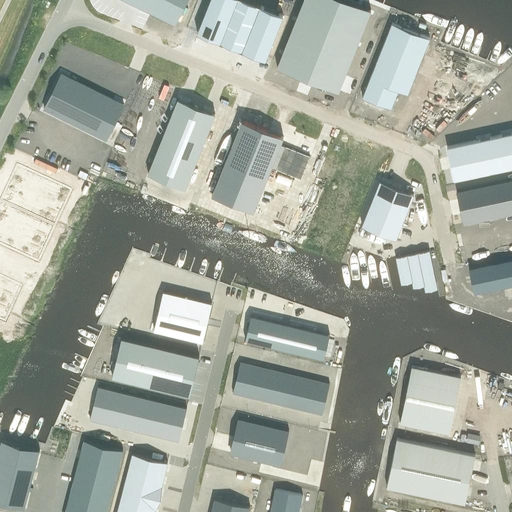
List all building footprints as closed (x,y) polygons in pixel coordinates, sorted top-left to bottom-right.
[(127,0),(175,24),(186,0),(127,0)] [(210,0),(197,33),(220,42),(236,0),(210,0)] [(245,0),(236,0),(220,42),(243,51),(260,6),(245,0)] [(303,0),(277,66),(339,91),(371,10),(347,0),(346,0),(303,0)] [(260,6),(243,51),(265,60),(283,15),(260,6)] [(378,59),(363,97),(391,108),(398,90),(407,93),(415,74),(378,60),(378,59)] [(227,66),(225,74),(251,82),(253,75),(227,66)] [(62,73),(44,109),(107,140),(124,104),(62,73)] [(215,114),(178,99),(148,173),(185,188),(215,114)] [(242,119),(212,195),(254,211),(271,168),(280,146),(284,136),(242,119)] [(511,132),(447,147),(454,179),(511,166),(511,132)] [(280,146),(271,168),(301,180),(310,156),(286,146),(285,148),(280,146)] [(17,164),(2,200),(57,224),(73,187),(17,164)] [(511,178),(456,190),(463,223),(511,212),(511,178)] [(396,239),(414,194),(380,180),(362,226),(396,239)] [(2,200),(0,204),(0,242),(42,260),(57,224),(2,200)] [(429,249),(396,256),(402,284),(412,281),(414,287),(425,285),(426,291),(437,288),(429,249)] [(128,258),(103,314),(130,326),(149,267),(128,258)] [(511,275),(509,260),(470,269),(475,293),(511,284),(511,275)] [(0,273),(0,316),(11,321),(26,285),(0,273)] [(201,341),(203,341),(212,302),(163,291),(154,330),(201,341)] [(330,335),(330,334),(251,315),(251,316),(246,339),(245,339),(245,340),(324,359),(324,358),(329,335),(330,335)] [(199,356),(121,337),(112,376),(190,395),(199,356)] [(241,362),(237,377),(244,379),(248,363),(241,362)] [(244,379),(251,381),(255,365),(248,363),(244,379)] [(258,382),(261,367),(255,365),(251,381),(258,382)] [(448,433),(460,376),(412,366),(400,422),(448,433)] [(264,384),(268,368),(261,367),(258,382),(264,384)] [(264,384),(271,385),(275,370),(268,368),(264,384)] [(278,387),(282,371),(275,370),(271,385),(278,387)] [(278,387),(285,389),(288,373),(282,371),(278,387)] [(291,390),(295,375),(288,373),(285,389),(291,390)] [(302,376),(295,375),(291,390),(298,392),(302,376)] [(305,394),(309,378),(302,376),(298,392),(305,394)] [(237,377),(234,393),(240,395),(244,379),(237,377)] [(315,380),(309,378),(305,394),(311,395),(315,380)] [(240,395),(247,396),(251,381),(244,379),(240,395)] [(322,381),(315,380),(311,395),(318,397),(322,381)] [(251,381),(247,396),(254,398),(258,382),(251,381)] [(322,381),(318,397),(325,398),(329,383),(322,381)] [(264,384),(258,382),(254,398),(260,399),(264,384)] [(267,401),(271,385),(264,384),(260,399),(267,401)] [(274,403),(278,387),(271,385),(267,401),(274,403)] [(98,386),(90,420),(179,441),(187,408),(98,386)] [(285,389),(278,387),(274,403),(281,404),(285,389)] [(291,390),(285,389),(281,404),(287,406),(291,390)] [(294,408),(298,392),(291,390),(287,406),(294,408)] [(294,408),(301,409),(305,394),(298,392),(294,408)] [(305,394),(301,409),(308,411),(311,395),(305,394)] [(311,395),(308,411),(314,412),(318,397),(311,395)] [(314,412),(321,414),(325,398),(318,397),(314,412)] [(64,416),(61,426),(72,429),(75,419),(64,416)] [(231,453),(281,465),(289,430),(238,418),(238,419),(240,419),(232,453),(231,453)] [(465,503),(475,455),(475,454),(397,438),(387,487),(465,503)] [(0,500),(24,508),(25,509),(40,450),(39,450),(39,453),(1,443),(2,440),(1,440),(0,445),(0,500)] [(84,440),(65,511),(106,511),(123,450),(122,450),(85,441),(85,440),(84,440)] [(133,453),(117,511),(154,511),(156,509),(157,506),(156,506),(161,488),(162,489),(162,485),(168,462),(133,453)] [(275,489),(273,500),(286,503),(289,491),(275,489)] [(289,491),(286,503),(300,506),(303,494),(289,491)] [(216,498),(212,511),(250,511),(252,507),(216,498)] [(273,500),(270,511),(284,511),(286,503),(273,500)] [(286,503),(284,511),(298,511),(300,506),(286,503)]
